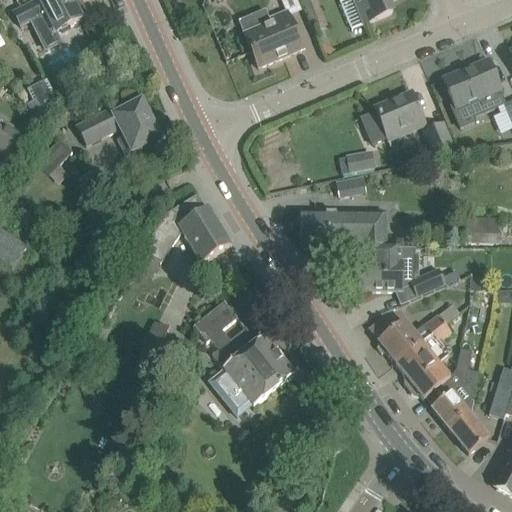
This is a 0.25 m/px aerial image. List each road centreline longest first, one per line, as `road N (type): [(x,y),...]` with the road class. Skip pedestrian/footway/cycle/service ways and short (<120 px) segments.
road 1 (secondary): [(199,137),(342,365),(403,445)]
road 2 (residential): [(199,137),(459,27)]
road 3 (secondary): [(138,0),(199,137)]
